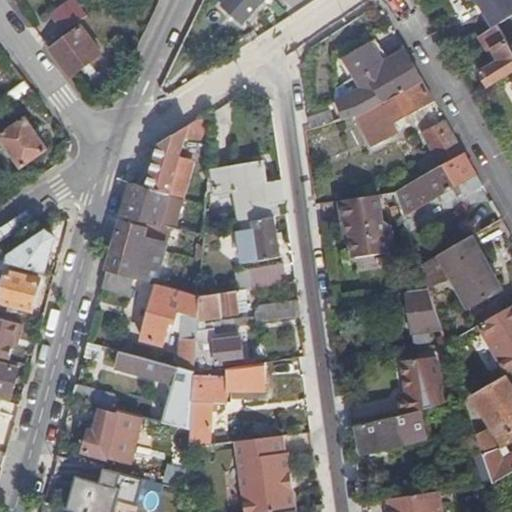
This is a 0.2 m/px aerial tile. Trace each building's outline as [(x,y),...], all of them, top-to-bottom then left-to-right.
[(63,32),(87,14),(75,0),(68,0),(49,14),(63,32)] [(270,0),(227,0),(222,6),(245,27),(270,0)] [(498,24),(511,15),(511,0),(462,0),(468,5),(476,0),(478,0),(494,26),(498,24)] [(511,71),(511,46),(498,24),(494,26),(480,35),(496,62),(482,70),(490,84),(511,71)] [(47,43),(76,83),(106,61),(83,27),(63,41),(59,35),(47,43)] [(356,77),(389,58),(378,39),(345,58),(356,77)] [(424,79),(407,49),(389,58),(356,77),(357,78),(368,72),(377,88),(360,95),(366,111),(424,79)] [(30,88),(22,78),(1,95),(8,104),(30,88)] [(394,121),(435,99),(424,79),(366,111),(359,115),(375,144),(400,131),(394,121)] [(339,120),(366,111),(360,95),(347,101),(334,105),(339,120)] [(310,117),(312,128),(335,121),(332,110),(310,117)] [(207,126),(208,112),(166,138),(159,143),(159,147),(157,146),(139,184),(183,198),(190,173),(187,172),(189,159),(180,157),(185,137),(201,138),(207,126)] [(25,117),(0,133),(0,135),(21,166),(47,148),(25,117)] [(444,165),(466,152),(448,121),(425,134),(438,155),(444,165)] [(473,185),(482,180),(466,152),(444,165),(430,174),(397,193),(410,232),(435,219),(427,203),(469,179),(473,185)] [(430,174),(444,165),(438,155),(424,163),(430,174)] [(286,202),(283,183),(268,185),(263,162),(213,169),(217,192),(236,190),(242,229),(255,227),(254,221),(275,216),(280,215),(278,203),(286,202)] [(175,228),(183,198),(139,184),(131,182),(123,215),(175,228)] [(382,195),(342,200),(345,224),(350,223),(352,235),(356,258),(397,252),(393,226),(386,221),(382,195)] [(255,227),(242,229),(240,229),(245,263),(283,256),(275,216),(254,221),(255,227)] [(167,233),(121,220),(108,269),(133,276),(155,282),(159,268),(167,270),(169,262),(160,260),(167,233)] [(8,261),(45,271),(55,236),(47,230),(10,254),(8,261)] [(502,290),(472,236),(441,254),(471,307),(502,290)] [(430,290),(409,293),(415,345),(432,342),(430,332),(443,330),(431,293),(436,292),(434,287),(449,280),(438,256),(421,265),(430,290)] [(237,273),(239,289),(247,289),(287,284),(284,266),(237,273)] [(40,278),(8,269),(0,298),(0,301),(32,310),(40,278)] [(133,276),(108,269),(103,288),(128,294),(133,276)] [(199,316),(200,294),(174,287),(169,286),(157,283),(142,338),(164,344),(171,320),(175,321),(179,309),(184,310),(199,316)] [(239,289),(200,294),(199,316),(198,320),(240,315),(239,302),(248,301),(247,289),(239,289)] [(301,316),(300,302),(263,307),(256,315),(256,321),(301,316)] [(511,366),(511,305),(485,321),(511,366)] [(0,356),(7,359),(13,337),(17,339),(22,323),(0,316),(0,356)] [(198,320),(199,316),(184,317),(184,326),(183,326),(179,366),(194,371),(195,370),(198,329),(198,320)] [(215,327),(198,329),(195,370),(213,368),(213,363),(244,359),(243,338),(238,339),(238,332),(216,334),(215,327)] [(92,357),(96,344),(88,342),(84,355),(92,357)] [(194,371),(179,366),(122,351),(118,364),(165,378),(172,387),(163,420),(191,426),(194,374),(194,371)] [(399,394),(401,414),(442,405),(439,393),(449,390),(436,355),(402,360),(406,393),(399,394)] [(10,380),(13,366),(0,362),(0,394),(10,398),(14,382),(10,380)] [(195,370),(194,371),(194,374),(227,375),(240,377),(239,365),(213,368),(195,370)] [(19,367),(13,366),(10,380),(14,382),(19,367)] [(227,375),(194,374),(191,426),(190,447),(210,444),(212,412),(212,401),(218,402),(226,402),(227,375)] [(466,399),(469,406),(479,402),(507,447),(511,443),(511,384),(507,376),(469,398),(466,399)] [(115,394),(77,384),(73,398),(102,405),(112,408),(115,394)] [(117,409),(112,408),(102,405),(100,410),(116,414),(117,409)] [(133,456),(143,415),(117,409),(116,414),(100,410),(95,431),(89,429),(84,451),(124,461),(133,456)] [(401,414),(356,425),(363,453),(407,443),(411,445),(426,443),(428,438),(429,438),(425,421),(423,410),(401,414)] [(425,421),(429,438),(434,437),(430,420),(425,421)] [(487,458),(495,483),(511,472),(511,455),(503,461),(490,428),(477,432),(487,458)] [(474,462),(487,458),(477,432),(477,431),(465,434),(474,462)] [(285,435),(236,441),(237,454),(244,459),(248,491),(243,497),(244,511),(278,511),(297,509),(290,453),(287,453),(285,435)] [(244,459),(237,454),(243,497),(248,491),(244,459)] [(136,503),(142,476),(104,467),(101,481),(77,475),(68,510),(72,511),(115,511),(119,500),(136,503)] [(443,511),(441,490),(389,497),(391,511),(443,511)]
